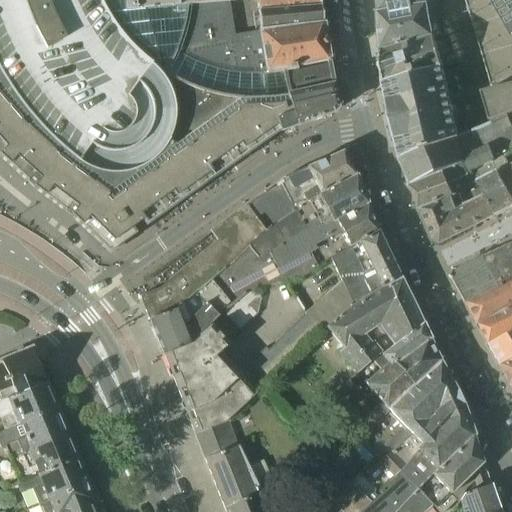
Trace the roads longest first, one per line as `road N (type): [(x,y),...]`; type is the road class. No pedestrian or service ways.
road 1 (residential): [(420,269),(362,123),(287,153),(77,304)]
road 2 (residential): [(511,495),(420,269)]
road 3 (secondary): [(0,285),(78,341),(133,419)]
road 4 (secondary): [(133,419),(109,343),(77,304)]
